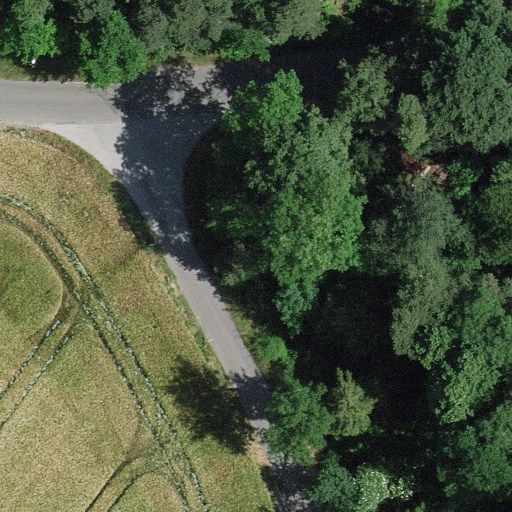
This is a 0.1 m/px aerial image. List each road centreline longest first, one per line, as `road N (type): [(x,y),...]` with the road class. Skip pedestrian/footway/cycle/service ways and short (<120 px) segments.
road 1 (residential): [(47,96),(138,166),(242,355),(298,511)]
road 2 (unclassified): [(47,96),(186,102),(511,50)]
